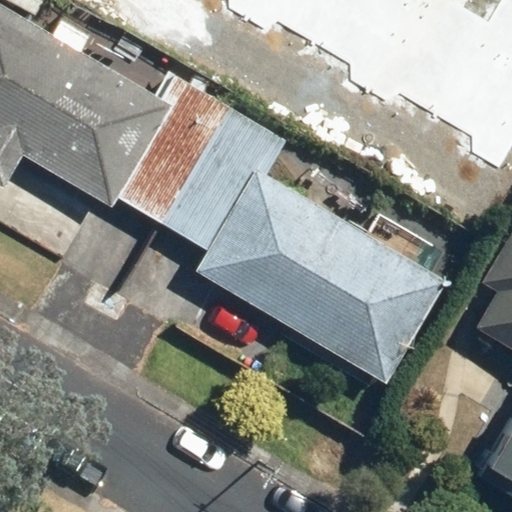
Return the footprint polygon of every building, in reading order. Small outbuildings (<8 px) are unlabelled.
[(160,82),(17,0),(0,0),(0,173),(6,177),(27,145),(114,196),(119,188),(161,214),(232,96),(168,62),(160,82)] [(220,0),(502,162),(511,145),(511,14),(487,0),(220,0)] [(267,162),(290,131),(232,96),(161,214),(211,240),(202,260),(393,370),(452,268),(267,162)] [(511,227),(488,269),(501,278),(482,313),(511,330),(511,227)] [(511,418),(488,467),(511,480),(511,418)]
